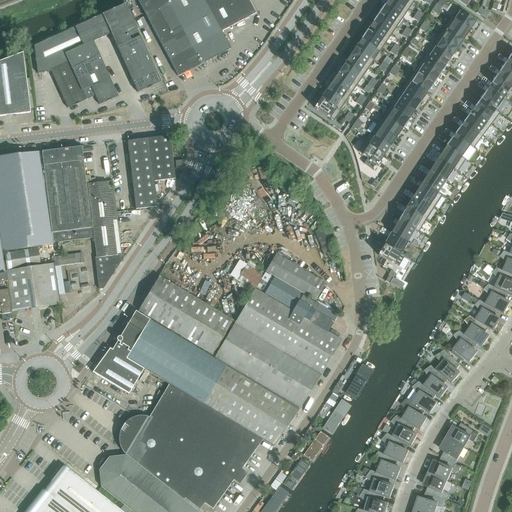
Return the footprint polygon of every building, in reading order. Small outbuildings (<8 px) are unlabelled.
[(200,65),(165,0),(137,0),(178,77),(200,65)] [(221,33),(203,0),(165,0),(200,65),(230,49),(221,33)] [(248,0),(203,0),(221,33),(256,14),(248,0)] [(408,11),(392,0),(387,0),(384,6),(402,19),(408,11)] [(414,2),(410,0),(392,0),(408,11),(414,2)] [(161,82),(125,4),(34,46),(37,74),(51,72),(67,108),(95,96),(99,105),(118,96),(93,42),(110,34),(137,93),(161,82)] [(402,19),(384,6),(378,15),(397,27),(402,19)] [(476,22),(456,9),(450,18),(469,31),(476,22)] [(397,27),(378,15),(372,23),(391,36),(397,27)] [(463,40),(469,31),(450,18),(443,27),(463,40)] [(391,36),(372,23),(366,31),(385,44),(391,36)] [(463,40),(443,27),(437,36),(457,49),(463,40)] [(379,53),(385,44),(366,31),(361,40),(379,53)] [(451,58),(457,49),(437,36),(431,45),(451,58)] [(374,61),(379,53),(361,40),(355,48),(374,61)] [(451,58),(431,45),(425,54),(445,67),(445,66),(447,66),(448,64),(448,63),(451,58)] [(368,69),(374,61),(355,48),(349,57),(368,69)] [(0,61),(0,116),(30,113),(23,53),(0,61)] [(445,67),(425,54),(419,63),(439,76),(442,72),(444,71),(445,69),(444,68),(445,67)] [(368,69),(349,57),(343,65),(362,78),(368,69)] [(439,76),(419,63),(413,72),(433,85),(433,84),(435,84),(436,82),(436,80),(439,76)] [(511,69),(505,64),(504,65),(502,65),(501,67),(502,68),(496,76),(504,81),(511,87),(511,69)] [(362,78),(343,65),(338,74),(356,86),(362,78)] [(433,85),(413,72),(407,80),(427,94),(430,89),(431,89),(433,87),(432,86),(433,85)] [(356,86),(338,74),(332,82),(342,89),(351,95),(356,86)] [(504,99),(511,87),(504,81),(496,76),(496,77),(494,77),(493,79),(493,80),(488,88),(504,99)] [(427,94),(407,80),(400,90),(420,103),(427,94)] [(342,89),(332,82),(326,90),(345,103),(351,95),(342,89)] [(495,111),(496,110),(504,99),(488,88),(483,95),(482,95),(480,97),(481,99),(480,100),(495,111)] [(345,103),(326,90),(320,99),(339,112),(339,111),(345,103)] [(420,103),(400,90),(394,99),(414,112),(420,103)] [(339,112),(320,99),(314,108),(322,114),(322,113),(334,121),(340,112),(339,111),(339,112)] [(414,112),(394,99),(388,108),(408,121),(414,112)] [(495,111),(480,100),(472,111),(491,125),(500,113),(496,110),(495,111)] [(408,121),(388,108),(382,117),(402,130),(408,121)] [(482,137),(491,125),(472,111),(463,123),(482,137)] [(402,130),(382,117),(376,125),(396,139),(402,130)] [(473,149),(482,137),(463,123),(455,134),(470,146),(469,146),(473,149)] [(390,148),(396,139),(376,125),(370,134),(390,148)] [(390,148),(370,134),(364,143),(384,157),(390,148)] [(461,157),(469,146),(470,146),(455,134),(446,147),(461,157)] [(150,139),(149,139),(129,142),(128,142),(136,210),(157,208),(154,182),(175,179),(170,136),(150,139)] [(377,166),(384,157),(364,143),(358,152),(367,159),(364,164),(372,170),(375,165),(377,166)] [(43,173),(54,243),(94,238),(82,147),(41,152),(45,173),(43,173)] [(457,172),(465,160),(461,157),(446,147),(437,159),(453,169),(453,170),(457,172)] [(42,173),(39,152),(0,157),(0,234),(3,252),(54,244),(54,243),(43,173),(42,173)] [(445,182),(453,170),(453,169),(437,159),(430,171),(445,182)] [(175,161),(176,169),(185,168),(184,160),(175,161)] [(438,193),(445,182),(430,171),(422,183),(438,193)] [(95,257),(98,289),(98,290),(99,290),(99,289),(103,289),(121,261),(113,191),(108,192),(107,182),(91,184),(89,184),(89,185),(97,257),(95,257)] [(434,208),(442,196),(438,193),(422,183),(414,195),(434,208)] [(426,221),(434,208),(414,195),(406,208),(426,221)] [(418,233),(426,221),(406,208),(398,220),(415,230),(414,230),(418,233)] [(407,243),(414,230),(415,230),(398,220),(391,233),(407,243)] [(400,254),(407,243),(391,233),(384,245),(400,254)] [(398,267),(404,257),(400,254),(384,245),(378,256),(386,260),(398,267)] [(5,254),(12,312),(61,305),(54,263),(41,265),(39,249),(5,254)] [(507,263),(504,271),(503,271),(511,275),(511,254),(504,251),(500,257),(507,263)] [(326,284),(276,255),(266,272),(316,302),(326,284)] [(247,264),(238,279),(255,290),(264,274),(247,264)] [(499,280),(495,288),(509,295),(511,296),(511,275),(503,271),(504,271),(497,268),(492,274),(499,280)] [(138,312),(212,356),(233,322),(159,277),(138,312)] [(393,278),(389,284),(400,290),(403,285),(393,278)] [(7,282),(0,283),(0,312),(1,315),(11,314),(7,282)] [(491,296),(486,304),(486,305),(499,312),(504,315),(510,303),(506,301),(509,295),(495,288),(489,285),(484,290),(491,296)] [(338,316),(303,296),(293,312),(255,290),(235,323),(320,375),(341,341),(328,334),(338,316)] [(481,312),(476,320),(489,329),(493,332),(500,320),(496,318),(499,312),(486,305),(486,304),(480,301),(475,305),(481,312)] [(214,358),(135,312),(112,350),(143,370),(168,385),(262,441),(273,447),(300,408),(214,358)] [(471,328),(465,335),(465,336),(478,344),(477,345),(482,348),(490,337),(485,334),(489,329),(476,320),(470,316),(465,321),(471,328)] [(300,408),(320,375),(235,323),(214,358),(300,408)] [(465,336),(465,335),(459,331),(454,335),(459,343),(453,351),(470,363),(478,353),(474,350),(477,345),(478,344),(465,336)] [(143,370),(140,369),(112,350),(109,349),(92,373),(128,394),(143,370)] [(442,363),(436,370),(436,371),(448,380),(448,381),(452,384),(460,374),(456,371),(460,366),(444,351),(437,356),(442,363)] [(376,372),(364,365),(346,396),(358,403),(376,372)] [(430,379),(424,386),(436,396),(440,399),(448,389),(444,385),(448,381),(448,380),(436,371),(436,370),(431,366),(424,371),(430,379)] [(418,395),(413,402),(413,403),(426,411),(425,412),(430,415),(437,404),(433,401),(436,396),(424,386),(419,382),(412,388),(418,395)] [(262,441),(168,385),(148,420),(143,419),(141,419),(139,419),(137,419),(134,420),(133,422),(132,424),(133,427),(133,429),(128,436),(126,437),(124,438),(123,439),(122,442),(122,444),(123,446),(123,448),(125,450),(126,451),(128,453),(126,456),(183,501),(185,499),(200,511),(204,504),(213,510),(233,481),(239,485),(248,473),(242,469),(262,441)] [(351,406),(341,399),(321,429),(331,435),(351,406)] [(407,412),(403,419),(403,420),(416,428),(415,428),(420,431),(427,419),(422,417),(425,412),(426,411),(413,403),(413,402),(408,399),(401,405),(407,412)] [(398,429),(393,437),(407,444),(406,445),(411,447),(417,436),(413,433),(415,428),(416,428),(403,420),(403,419),(397,416),(391,422),(398,429)] [(453,427),(447,438),(464,448),(474,432),(461,424),(458,429),(453,427)] [(329,438),(320,431),(303,455),(312,462),(329,438)] [(389,447),(385,455),(398,462),(403,464),(409,452),(404,450),(406,445),(407,444),(393,437),(387,434),(382,440),(389,447)] [(445,452),(441,458),(455,465),(464,448),(447,438),(440,449),(445,452)] [(381,465),(377,473),(377,474),(391,479),(391,480),(396,482),(401,469),(396,467),(398,462),(385,455),(379,452),(373,459),(381,465)] [(132,511),(197,511),(183,501),(126,456),(109,457),(99,471),(101,487),(132,511)] [(310,465),(300,458),(282,483),(292,490),(310,465)] [(455,465),(441,458),(439,464),(434,461),(429,473),(447,482),(452,472),(454,473),(457,472),(459,470),(460,467),(455,465)] [(122,511),(65,467),(64,468),(62,466),(50,482),(52,483),(45,492),(44,491),(41,494),(39,492),(24,511),(26,511),(122,511)] [(374,483),(371,492),(370,492),(385,497),(385,498),(390,499),(394,487),(389,485),(391,480),(391,479),(377,474),(377,473),(371,471),(366,478),(374,483)] [(428,487),(426,493),(446,501),(451,496),(443,490),(447,482),(429,473),(423,485),(428,487)] [(271,511),(288,490),(281,485),(261,511),(271,511)] [(368,502),(365,511),(366,511),(386,511),(388,505),(383,503),(385,498),(385,497),(370,492),(371,492),(364,490),(360,497),(368,502)] [(418,498),(414,510),(420,511),(435,511),(437,508),(446,508),(446,501),(426,493),(424,499),(418,498)]
